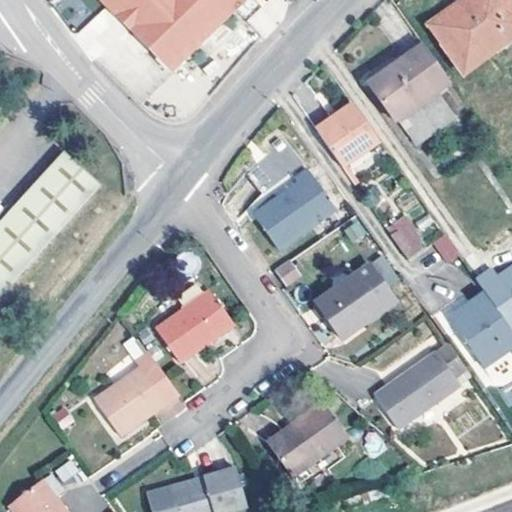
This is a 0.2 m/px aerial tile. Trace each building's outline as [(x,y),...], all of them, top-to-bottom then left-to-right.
[(121,0),(121,1),(139,20),(158,0),(121,0)] [(158,0),(139,20),(181,62),(194,50),(187,43),(230,0),(158,0)] [(230,0),(187,43),(194,50),(244,0),(230,0)] [(463,0),(430,24),(437,35),(478,5),(474,0),(463,0)] [(511,5),(508,0),(474,0),(478,5),(437,35),(465,73),(511,40),(511,5)] [(438,93),(452,83),(425,45),(391,69),(396,76),(372,92),(394,125),(400,121),(418,147),(430,139),(457,121),(438,93)] [(368,86),(372,92),(396,76),(391,69),(368,86)] [(348,165),(379,143),(353,106),(334,120),(335,121),(318,132),(343,168),(348,165)] [(315,128),(318,132),(335,121),(334,120),(331,116),(315,128)] [(457,121),(430,139),(438,151),(465,133),(457,121)] [(264,197),(304,165),(283,140),(244,172),(264,197)] [(0,304),(103,198),(65,163),(0,230),(0,304)] [(343,168),(355,187),(361,182),(348,165),(343,168)] [(256,218),(281,253),(337,212),(308,171),(296,180),(301,186),(256,218)] [(353,244),(366,234),(357,221),(343,230),(353,244)] [(407,261),(422,251),(417,243),(407,228),(392,238),(407,261)] [(450,265),(459,258),(443,235),(433,242),(450,265)] [(425,238),(417,243),(422,251),(430,245),(425,238)] [(305,280),(292,262),(276,274),(288,291),(305,280)] [(372,269),(318,306),(344,344),(398,307),(372,269)] [(486,296),(511,333),(511,271),(498,281),(493,272),(477,283),(486,296)] [(211,296),(157,334),(182,368),(236,331),(211,296)] [(485,370),(511,351),(511,333),(486,296),(472,305),(476,310),(454,326),(485,370)] [(450,321),(454,326),(476,310),(472,305),(450,321)] [(122,342),(132,359),(143,352),(133,336),(122,342)] [(469,373),(451,347),(376,399),(399,432),(461,389),(456,382),(469,373)] [(180,400),(155,364),(95,406),(120,442),(180,400)] [(327,409),(270,448),(293,482),(350,442),(327,409)] [(55,470),(66,487),(83,476),(72,459),(55,470)] [(173,497),(171,492),(148,498),(151,511),(245,511),(247,511),(236,474),(203,483),(204,488),(173,497)] [(8,509),(9,511),(63,511),(55,501),(62,495),(49,477),(8,509)] [(203,483),(171,492),(173,497),(204,488),(203,483)]
